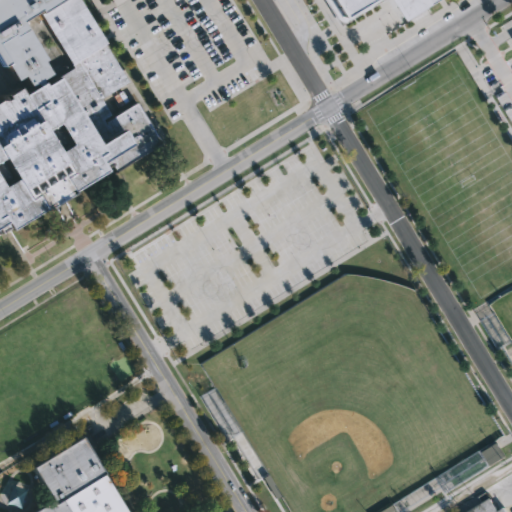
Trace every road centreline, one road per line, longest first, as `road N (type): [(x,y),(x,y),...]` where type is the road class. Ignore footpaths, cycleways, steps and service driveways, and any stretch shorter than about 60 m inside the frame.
road 1 (residential): [(95,255),(326,107)]
road 2 (residential): [(451,312),(326,107)]
road 3 (residential): [(214,455),(95,255)]
road 4 (residential): [(326,107),(500,0)]
road 5 (residential): [(326,107),(260,0)]
